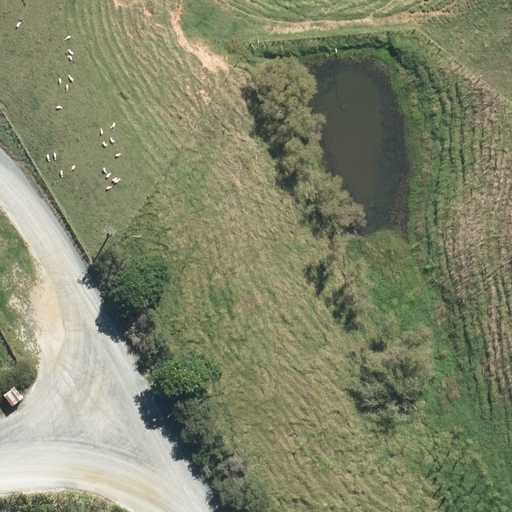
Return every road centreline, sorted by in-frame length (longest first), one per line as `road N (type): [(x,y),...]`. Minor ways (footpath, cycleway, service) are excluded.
road 1 (residential): [(94,425),(93,333),(55,253),(0,181)]
road 2 (tertiary): [(94,425),(182,511)]
